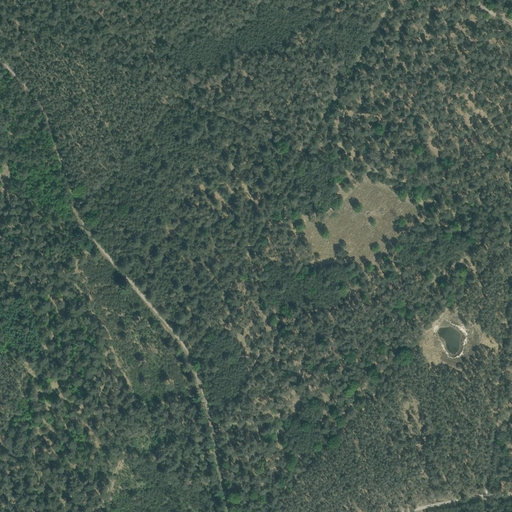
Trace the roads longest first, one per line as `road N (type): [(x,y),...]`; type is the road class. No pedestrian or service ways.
road 1 (track): [(393,0),(190,351),(202,399)]
road 2 (track): [(262,511),(511,232)]
road 3 (track): [(0,59),(47,118),(77,218),(190,351)]
road 4 (track): [(0,14),(307,149)]
